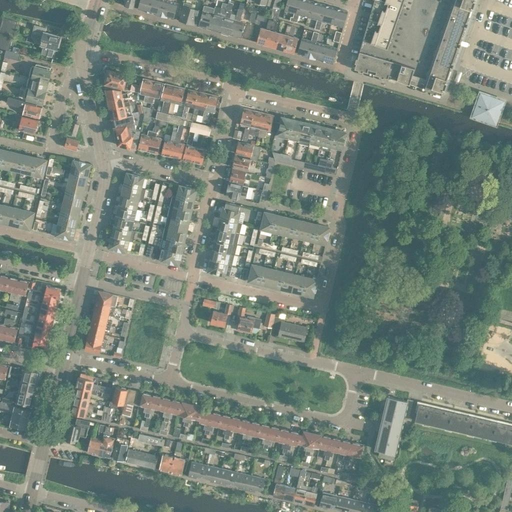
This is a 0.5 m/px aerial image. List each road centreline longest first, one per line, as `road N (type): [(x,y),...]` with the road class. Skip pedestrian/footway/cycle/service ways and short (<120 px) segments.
road 1 (residential): [(190,277),(322,307),(342,227),(338,210),(359,120),(236,90)]
road 2 (residential): [(338,68),(95,2)]
road 3 (residential): [(357,371),(180,332)]
road 4 (residential): [(168,381),(344,423)]
road 5 (residential): [(236,90),(82,50)]
road 6 (residential): [(511,406),(357,371)]
road 7 (residential): [(180,332),(186,304),(82,279)]
road 8 (unclassified): [(32,491),(60,369)]
